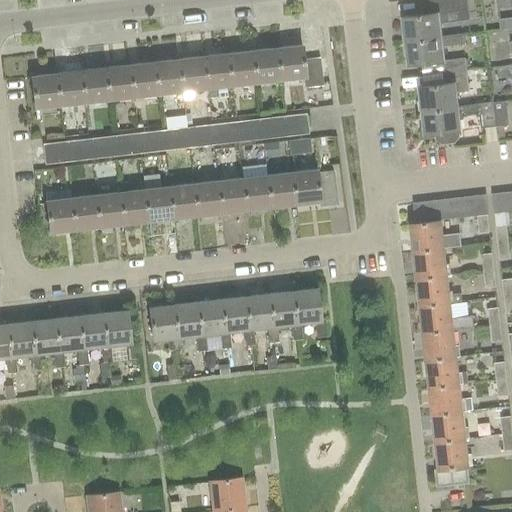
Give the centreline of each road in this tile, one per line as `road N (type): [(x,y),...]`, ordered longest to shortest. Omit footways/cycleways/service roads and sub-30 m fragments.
road 1 (residential): [(378,186),(383,239),(163,268),(13,276),(0,156)]
road 2 (unclassified): [(0,25),(209,0)]
road 3 (residential): [(356,0),(378,186)]
road 4 (residential): [(378,186),(511,170)]
